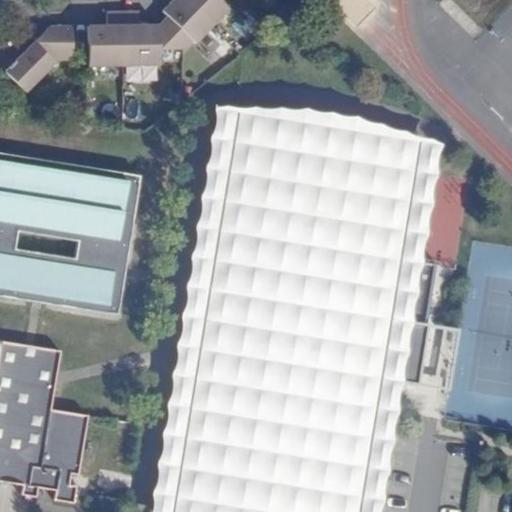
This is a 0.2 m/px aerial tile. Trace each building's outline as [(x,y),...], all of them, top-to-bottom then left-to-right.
[(194,45),(211,27),(186,0),(172,0),(161,12),(166,17),(158,26),(158,50),(184,50),(192,42),(194,45)] [(220,3),(222,0),(186,0),(211,27),(228,10),(220,3)] [(123,66),(123,13),(107,12),(107,26),(87,26),(88,66),(123,66)] [(139,12),(123,13),(123,66),(158,66),(158,50),(158,26),(139,26),(139,12)] [(50,26),(34,42),(55,63),(59,63),(59,60),(73,60),(72,26),(50,26)] [(55,63),(34,42),(4,73),(25,94),(55,63)] [(420,149),(236,117),(169,504),(214,511),(357,511),(376,407),(379,388),(416,395),(427,333),(424,333),(434,276),(399,269),(415,179),(420,149)] [(140,176),(0,153),(0,296),(117,316),(140,176)] [(0,341),(0,482),(22,486),(20,495),(35,498),(37,488),(54,491),(53,501),(73,504),(75,488),(75,486),(68,485),(70,474),(77,475),(87,416),(50,410),(60,351),(0,341)]
